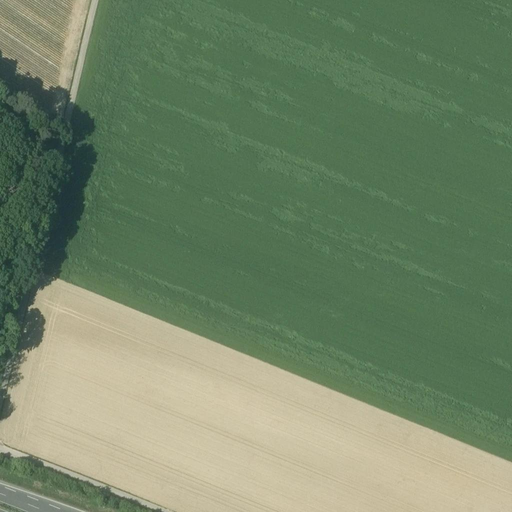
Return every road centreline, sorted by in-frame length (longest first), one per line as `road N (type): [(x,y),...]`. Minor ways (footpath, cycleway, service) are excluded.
road 1 (unclassified): [(96,0),(0,395)]
road 2 (track): [(160,511),(0,450)]
